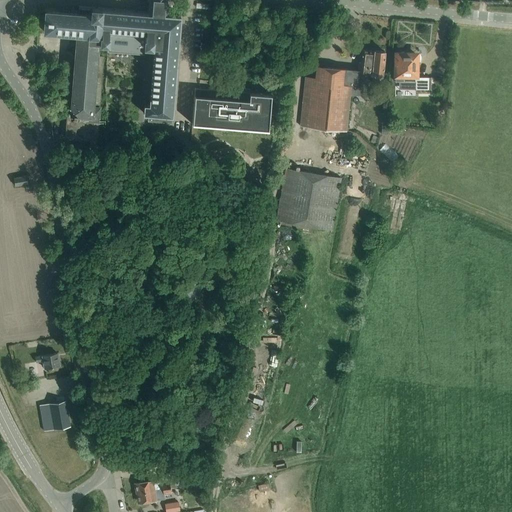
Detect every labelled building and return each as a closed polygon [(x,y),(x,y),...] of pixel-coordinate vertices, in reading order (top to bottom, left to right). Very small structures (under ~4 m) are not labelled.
[(38,11),(37,30),(44,31),(77,34),(71,113),(67,113),(65,138),(97,140),(103,58),(97,57),(98,40),(102,40),(102,39),(108,39),(108,48),(144,50),(145,42),(155,42),(151,106),(146,106),(145,113),(151,114),(150,122),(171,124),(180,16),(166,15),(167,0),(149,0),(150,0),(148,14),(125,12),(101,10),(101,9),(91,8),(91,9),(79,8),(78,13),(46,10),(46,12),(38,11)] [(347,131),(352,84),(366,85),(368,72),(382,73),(384,51),(374,50),(374,51),(362,50),(361,62),(359,61),(358,70),(316,65),(315,77),(305,76),(300,126),(347,131)] [(395,77),(395,82),(417,83),(417,90),(428,90),(428,77),(418,77),(419,51),(394,51),(393,77),(395,77)] [(218,90),(195,88),(192,123),(192,124),(268,130),(268,129),(271,95),(249,93),(249,96),(218,93),(218,90)] [(347,141),(345,155),(352,157),(355,142),(347,141)] [(382,154),(393,159),(397,153),(385,147),(382,154)] [(285,168),(276,220),(332,230),(341,178),(285,168)] [(15,186),(28,183),(27,176),(13,178),(15,186)] [(298,308),(303,298),(298,296),(293,306),(298,308)] [(19,353),(32,350),(30,342),(18,345),(19,353)] [(59,365),(57,353),(35,357),(36,362),(43,361),(44,368),(59,365)] [(70,426),(65,400),(39,405),(44,430),(70,426)] [(171,487),(177,486),(176,479),(174,480),(172,472),(160,474),(161,482),(153,483),(153,480),(147,481),(134,483),(136,493),(171,487)] [(263,495),(273,493),(272,485),(262,486),(263,495)] [(172,493),(171,487),(136,493),(138,503),(155,500),(154,496),(172,493)] [(250,489),(252,508),(264,506),(262,487),(250,489)] [(179,501),(165,503),(166,511),(170,511),(180,510),(179,501)]
